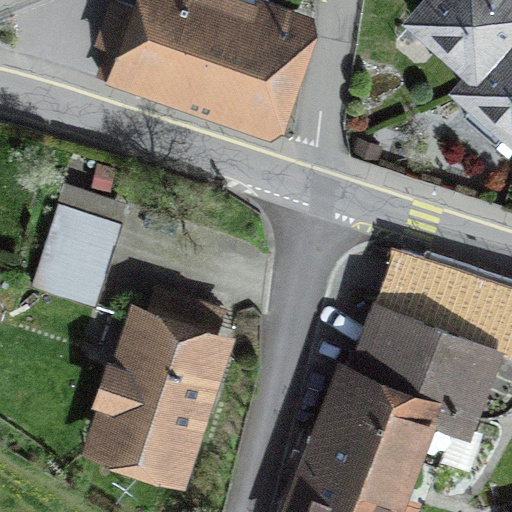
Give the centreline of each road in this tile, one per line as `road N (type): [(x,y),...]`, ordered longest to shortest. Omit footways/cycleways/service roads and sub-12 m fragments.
road 1 (unclassified): [(311,188),(244,511)]
road 2 (unclassified): [(0,88),(37,93),(311,188)]
road 3 (unclassified): [(311,188),(511,252)]
road 4 (residential): [(340,0),(311,188)]
